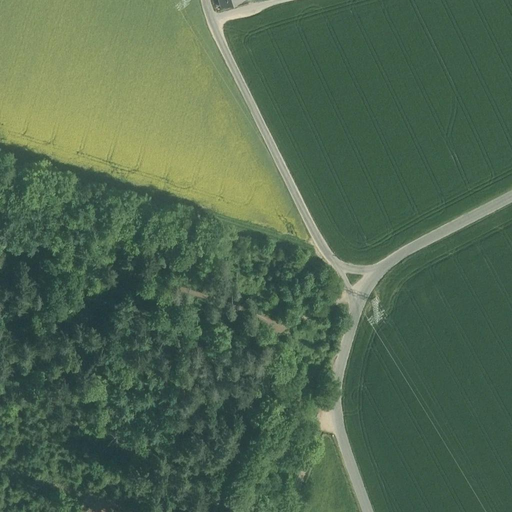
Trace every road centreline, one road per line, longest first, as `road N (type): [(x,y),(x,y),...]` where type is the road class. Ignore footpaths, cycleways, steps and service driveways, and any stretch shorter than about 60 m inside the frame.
road 1 (track): [(290,326),(0,238)]
road 2 (unclassified): [(206,0),(308,222),(335,263)]
road 3 (unclassified): [(354,319),(334,396),(368,511)]
road 4 (track): [(290,326),(229,511)]
road 5 (unclassified): [(378,269),(511,197)]
road 6 (track): [(334,396),(293,511)]
